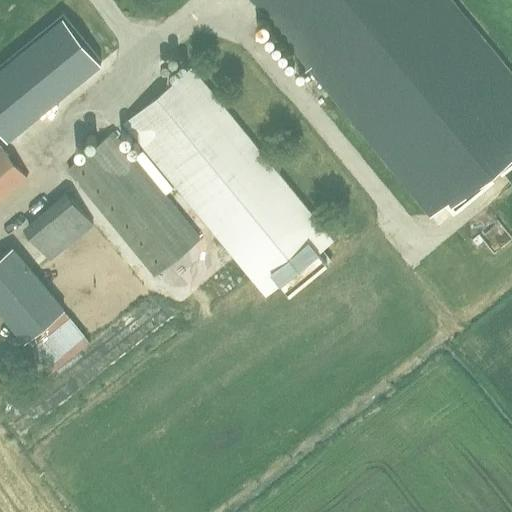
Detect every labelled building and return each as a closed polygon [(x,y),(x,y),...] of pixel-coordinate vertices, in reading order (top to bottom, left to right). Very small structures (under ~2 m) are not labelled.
[(252,0),(430,216),(445,204),(453,215),(494,181),(486,170),(494,164),(502,175),(511,166),(511,72),(452,0),(252,0)] [(0,130),(8,140),(102,63),(79,33),(63,15),(0,66),(0,130)] [(191,67),(125,121),(265,292),(279,280),(289,293),(328,262),(317,249),(331,237),(191,67)] [(156,275),(200,239),(112,131),(68,167),(156,275)] [(0,204),(28,181),(1,148),(0,149),(0,204)] [(50,259),(94,223),(65,191),(23,227),(50,259)] [(0,308),(29,343),(67,311),(14,248),(0,260),(0,308)] [(35,432),(192,325),(169,291),(64,362),(75,377),(22,413),(35,432)]
